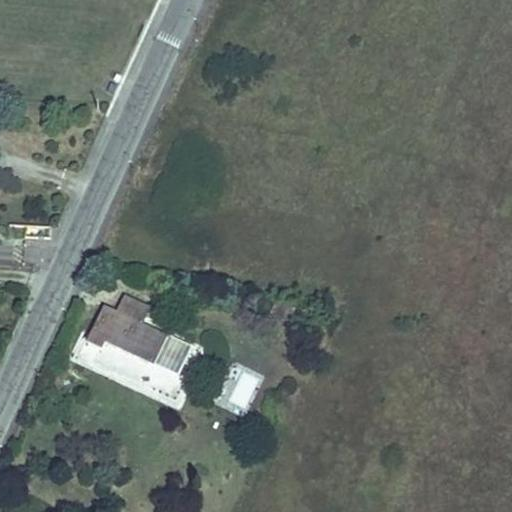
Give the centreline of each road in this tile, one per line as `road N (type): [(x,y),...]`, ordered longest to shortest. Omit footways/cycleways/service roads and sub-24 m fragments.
road 1 (residential): [(68,251),(187,0)]
road 2 (residential): [(0,402),(68,251)]
